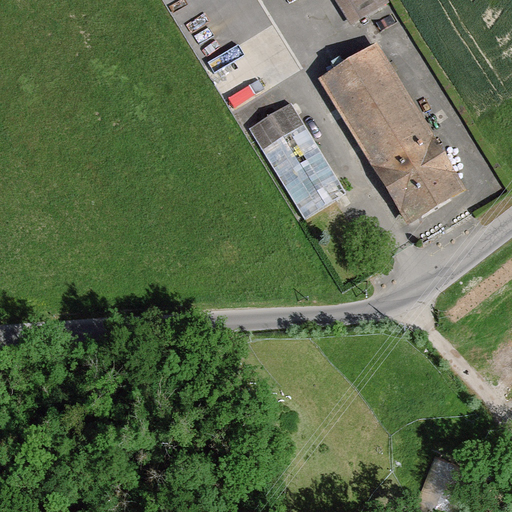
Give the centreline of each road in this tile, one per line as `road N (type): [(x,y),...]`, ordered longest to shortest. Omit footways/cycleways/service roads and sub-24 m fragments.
road 1 (unclassified): [(0,341),(360,315),(406,300),(511,224)]
road 2 (track): [(406,300),(511,429)]
